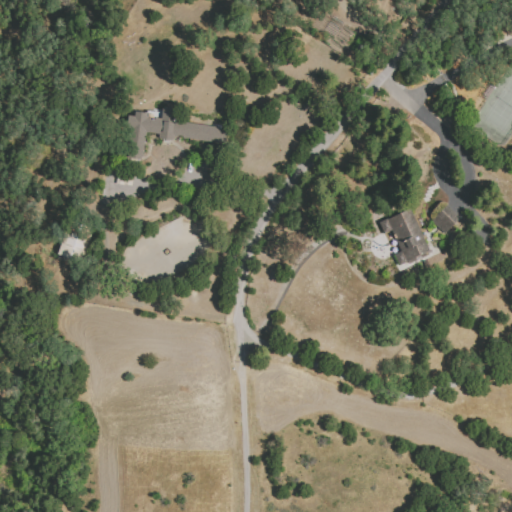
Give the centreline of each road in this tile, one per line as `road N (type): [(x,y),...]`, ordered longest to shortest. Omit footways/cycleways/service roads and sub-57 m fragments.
road 1 (residential): [(442,0),(271,201),(249,241),(238,294),(241,361)]
road 2 (track): [(244,511),(241,361)]
